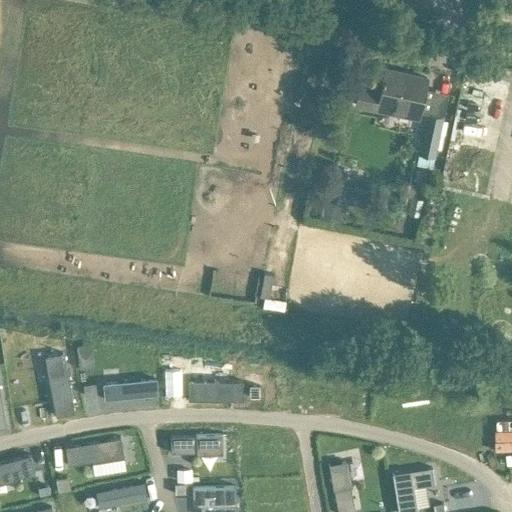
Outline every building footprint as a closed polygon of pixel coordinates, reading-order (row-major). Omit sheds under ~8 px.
[(360,83),(356,104),(377,109),(379,101),(409,107),(407,115),(418,118),(426,80),(410,77),(411,74),(385,68),(384,76),(382,76),(381,80),(383,80),(381,88),(360,83)] [(429,111),(419,152),(435,156),(444,115),(429,111)] [(323,199),(319,218),(339,222),(343,203),(323,199)] [(62,354),(47,357),(52,382),(49,382),(55,415),(75,411),(64,352),(62,352),(62,354)] [(155,378),(104,383),(105,398),(104,398),(104,399),(157,394),(155,378)] [(190,398),(187,398),(187,399),(242,399),(242,380),(218,380),(217,380),(217,382),(190,382),(190,398)] [(95,382),(83,384),(85,394),(97,392),(95,382)] [(259,385),(249,385),(249,397),(259,397),(259,385)] [(382,389),(379,403),(423,411),(426,397),(382,389)] [(443,399),(441,414),(484,422),(487,407),(443,399)] [(196,434),(170,435),(170,452),(199,451),(199,450),(219,449),(218,434),(222,434),(222,433),(196,434)] [(121,436),(65,445),(68,464),(91,460),(91,462),(93,461),(92,458),(120,454),(118,438),(121,438),(121,436)] [(30,453),(0,460),(0,479),(10,477),(11,480),(12,480),(11,478),(35,472),(30,453)] [(329,463),(328,463),(333,489),(337,511),(347,511),(355,511),(350,483),(349,483),(345,463),(330,466),(329,463)] [(394,472),(392,473),(398,511),(400,511),(400,510),(415,508),(411,485),(425,483),(434,481),(432,467),(394,473),(394,472)] [(190,470),(178,470),(178,480),(190,479),(190,470)] [(68,476),(56,479),(58,490),(70,488),(68,476)] [(144,481),(96,490),(99,506),(147,497),(144,481)] [(187,483),(175,483),(175,493),(187,493),(187,483)] [(48,484),(38,487),(40,495),(50,492),(48,484)] [(192,486),(192,487),(194,487),(195,502),(202,502),(202,511),(235,511),(235,501),(234,501),(234,486),(235,486),(235,485),(192,486)] [(444,511),(443,502),(433,504),(434,511),(444,511)]
